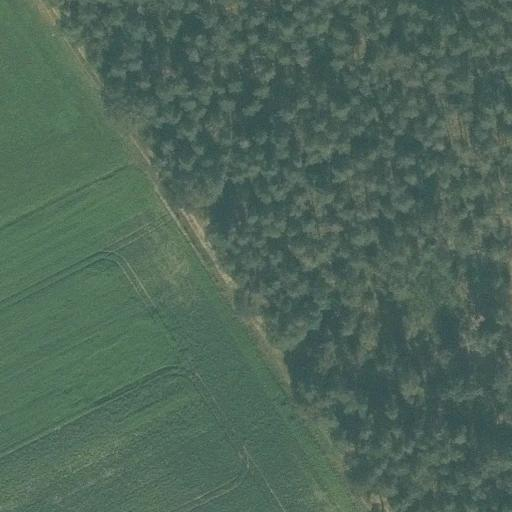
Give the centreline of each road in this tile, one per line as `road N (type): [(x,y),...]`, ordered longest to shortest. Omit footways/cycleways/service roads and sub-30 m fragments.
road 1 (track): [(56,0),(384,511)]
road 2 (track): [(276,335),(511,417)]
